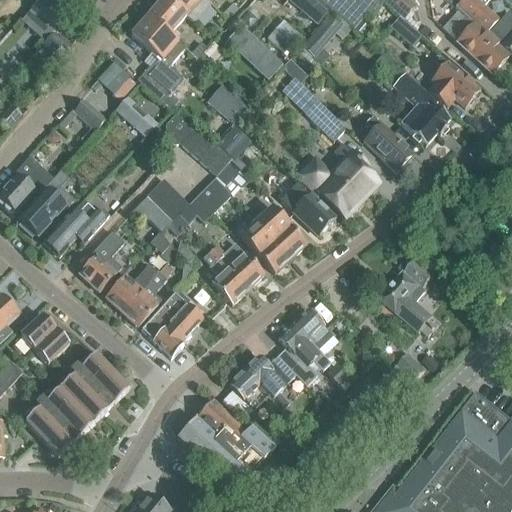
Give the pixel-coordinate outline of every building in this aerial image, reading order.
[(164,0),(147,19),(168,38),(185,19),(164,0)] [(185,19),(194,27),(210,8),(201,0),(163,0),(164,0),(185,19)] [(311,0),(291,0),(289,3),(318,27),(328,15),(329,15),(311,0)] [(315,0),(354,31),(360,24),(367,15),(370,18),(382,4),(377,0),(315,0)] [(382,0),(384,1),(386,3),(405,20),(417,7),(409,0),(382,0)] [(492,76),(507,59),(484,37),(498,22),(473,0),(469,0),(453,18),(463,28),(452,40),(492,76)] [(511,0),(502,0),(501,2),(511,11),(511,0)] [(53,32),(64,20),(42,2),(32,14),(53,32)] [(230,7),(221,17),(226,22),(236,12),(230,7)] [(343,28),(328,15),(318,27),(307,40),(321,53),(343,28)] [(500,48),(511,58),(511,17),(509,15),(489,38),(500,48)] [(176,45),(168,38),(147,19),(130,39),(151,57),(160,65),(161,65),(168,71),(177,61),(185,52),(176,45)] [(390,30),(411,49),(420,39),(399,20),(390,30)] [(369,31),(360,24),(354,31),(363,39),(369,31)] [(275,32),(266,42),(287,59),(303,41),(289,28),(281,37),(275,32)] [(241,30),(226,45),(254,71),(269,56),(241,30)] [(66,50),(52,37),(44,47),(58,59),(66,50)] [(204,54),(197,63),(205,71),(223,52),(214,44),(204,54)] [(197,48),(189,56),(197,63),(204,54),(197,48)] [(435,85),(428,94),(448,110),(455,102),(466,110),(468,108),(471,108),(474,103),(474,100),(481,92),(440,59),(436,66),(442,71),(432,83),(435,85)] [(281,71),(299,88),(307,79),(290,62),(281,71)] [(160,65),(152,74),(171,90),(179,81),(168,71),(161,65),(160,65)] [(149,71),(137,84),(159,104),(171,90),(152,74),(149,71)] [(270,83),(275,78),(268,72),(263,78),(270,83)] [(393,91),(416,112),(401,128),(425,150),(436,138),(439,140),(447,132),(444,129),(449,124),(434,111),(437,107),(405,78),(393,91)] [(229,93),(214,110),(230,124),(245,107),(229,93)] [(171,98),(163,107),(170,113),(178,105),(171,98)] [(121,121),(134,107),(127,101),(114,115),(121,121)] [(75,115),(96,134),(105,124),(84,104),(75,115)] [(316,105),(314,106),(304,118),(333,146),(345,133),(316,105)] [(10,108),(0,119),(0,124),(7,131),(19,117),(10,108)] [(134,132),(144,142),(157,128),(146,118),(134,132)] [(168,160),(192,133),(175,118),(165,129),(168,160)] [(372,135),(363,145),(396,176),(412,158),(371,119),(363,127),(372,135)] [(233,129),(215,148),(222,154),(231,162),(234,165),(237,162),(251,146),(233,129)] [(195,130),(180,147),(189,155),(204,138),(195,130)] [(58,139),(52,134),(45,141),(51,146),(58,139)] [(213,146),(204,138),(189,155),(198,163),(213,146)] [(213,146),(198,163),(207,171),(222,154),(215,148),(213,146)] [(341,164),(330,177),(315,162),(297,180),(318,200),(321,198),(347,222),(379,187),(366,175),(369,172),(350,155),(349,156),(341,148),(333,157),(341,164)] [(222,154),(207,171),(216,179),(229,164),(231,162),(222,154)] [(53,181),(39,169),(29,160),(15,176),(17,178),(0,196),(0,202),(4,207),(4,212),(9,217),(14,216),(35,193),(39,196),(53,181)] [(231,162),(229,164),(241,174),(245,169),(237,162),(234,165),(231,162)] [(247,186),(237,176),(228,168),(216,181),(225,190),(223,191),(230,198),(237,189),(241,193),(247,186)] [(66,180),(62,177),(62,176),(60,174),(43,193),(44,194),(18,223),(21,226),(18,229),(31,241),(34,238),(37,241),(72,202),(70,200),(69,200),(60,192),(66,185),(66,180)] [(230,198),(223,192),(213,182),(196,200),(212,217),(230,199),(230,198)] [(162,183),(145,200),(154,208),(170,192),(162,183)] [(279,205),(293,218),(316,239),(319,236),(322,237),(327,230),(327,227),(333,221),(306,196),(308,195),(297,185),(294,189),(279,205)] [(170,192),(154,208),(162,217),(179,200),(170,192)] [(187,208),(179,200),(162,217),(171,226),(178,219),(187,208)] [(203,227),(212,217),(196,200),(187,208),(178,219),(187,229),(196,220),(203,227)] [(84,204),(44,247),(59,260),(82,236),(88,241),(108,218),(101,211),(97,216),(84,204)] [(256,226),(290,263),(306,248),(272,211),(256,226)] [(177,239),(187,229),(178,219),(171,226),(167,230),(177,239)] [(274,278),(290,263),(256,226),(239,241),(274,278)] [(96,260),(79,278),(100,297),(123,272),(111,261),(125,247),(113,236),(93,257),(96,260)] [(159,239),(150,247),(162,258),(170,249),(159,239)] [(243,258),(235,265),(226,256),(224,258),(216,249),(213,252),(211,254),(248,294),(263,280),(243,258)] [(232,309),(248,294),(211,254),(205,259),(213,268),(211,270),(220,280),(212,287),(232,309)] [(422,291),(432,280),(413,264),(379,302),(418,336),(420,334),(427,340),(437,328),(430,321),(431,320),(415,306),(425,294),(422,291)] [(105,301),(122,316),(123,317),(128,311),(125,309),(130,304),(132,305),(158,277),(149,268),(132,287),(125,280),(105,301)] [(158,277),(132,305),(130,304),(125,309),(128,311),(123,317),(137,330),(160,305),(153,298),(166,284),(158,277)] [(18,317),(11,309),(13,307),(5,298),(2,300),(1,299),(0,300),(0,347),(10,337),(4,330),(18,317)] [(174,298),(141,334),(153,345),(152,346),(171,362),(182,349),(180,348),(202,323),(174,298)] [(308,313),(293,327),(317,353),(332,339),(308,313)] [(483,330),(490,323),(481,314),(474,321),(483,330)] [(20,337),(34,352),(56,331),(42,317),(20,337)] [(317,353),(293,327),(278,342),(302,367),(306,371),(312,365),(321,375),(330,367),(317,353)] [(34,352),(47,366),(69,346),(56,331),(34,352)] [(110,409),(116,404),(128,392),(95,356),(77,373),(110,409)] [(333,363),(333,359),(330,356),(326,356),(323,359),(329,366),(333,363)] [(396,367),(413,385),(424,375),(407,357),(396,367)] [(243,374),(267,399),(281,413),(289,406),(278,395),(295,379),(276,360),(267,369),(258,360),(243,374)] [(428,360),(422,366),(432,376),(438,369),(428,360)] [(333,370),(345,382),(352,375),(341,364),(333,370)] [(0,400),(21,378),(9,366),(0,376),(0,400)] [(295,379),(303,388),(310,381),(300,370),(292,377),(295,379)] [(337,389),(345,382),(333,370),(326,377),(337,389)] [(93,425),(95,423),(110,409),(77,373),(60,390),(93,425)] [(267,399),(243,374),(228,388),(255,416),(258,413),(256,410),(267,399)] [(345,382),(337,389),(341,393),(343,395),(349,387),(348,386),(345,382)] [(60,390),(59,391),(42,406),(75,441),(93,425),(60,390)] [(511,511),(511,423),(511,425),(475,395),(385,511),(511,511)] [(194,423),(228,455),(246,435),(212,404),(194,423)] [(57,458),(74,443),(75,441),(42,406),(24,423),(57,458)] [(313,427),(326,412),(320,406),(306,419),(313,427)] [(285,418),(293,427),(299,421),(291,413),(285,418)] [(288,432),(293,427),(285,418),(279,424),(288,432)] [(250,432),(246,435),(228,455),(194,423),(193,422),(176,441),(234,495),(272,452),(250,432)] [(165,511),(151,500),(140,511),(165,511)]
